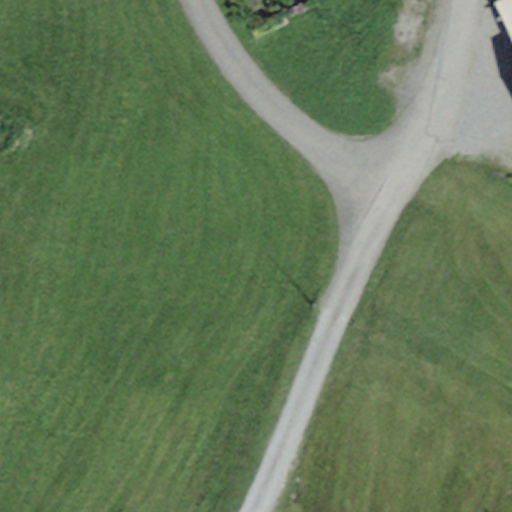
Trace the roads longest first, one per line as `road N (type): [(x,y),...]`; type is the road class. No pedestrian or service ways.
road 1 (unclassified): [(464,0),(448,63),(336,316)]
road 2 (track): [(336,316),(252,511)]
